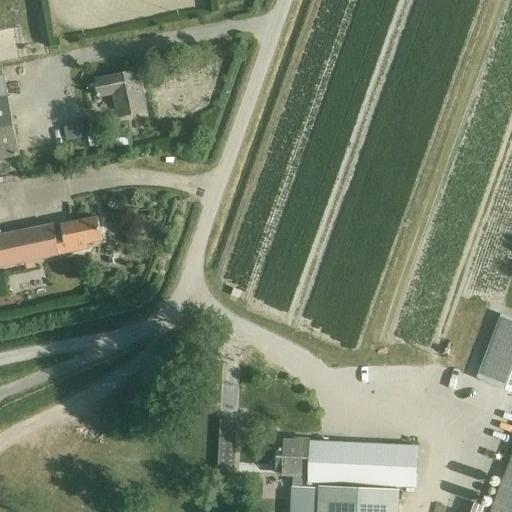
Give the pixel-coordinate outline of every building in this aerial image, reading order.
[(117,118),(146,112),(137,71),(94,79),(98,97),(112,95),(117,118)] [(0,159),(19,156),(8,96),(4,76),(0,76),(0,159)] [(63,233),(54,234),(52,224),(0,234),(0,263),(58,252),(57,249),(67,247),(67,250),(87,246),(85,240),(101,237),(98,221),(62,228),(63,233)] [(16,296),(36,293),(34,282),(14,285),(16,296)] [(478,379),(511,391),(511,457),(490,511),(511,511),(511,319),(502,316),(478,379)] [(398,511),(400,485),(416,485),(418,447),(279,440),(277,474),(293,475),(291,511),(398,511)]
